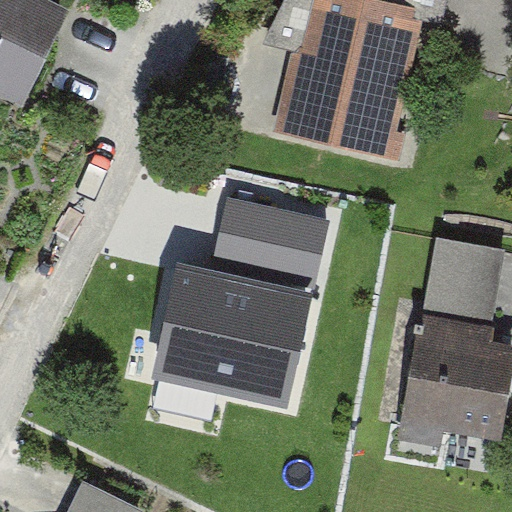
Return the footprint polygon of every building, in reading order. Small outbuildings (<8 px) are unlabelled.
[(82,5),(71,0),(0,0),(0,96),(3,90),(36,105),(82,5)] [(511,0),(288,0),(267,45),(294,51),(273,132),(399,160),(426,24),(444,29),(449,0),(511,0)] [(329,223),(233,203),(221,261),(317,281),(329,223)] [(504,250),(440,240),(430,302),(494,312),(504,250)] [(308,298),(183,273),(163,369),(289,394),(308,298)] [(502,325),(415,311),(393,442),(442,450),(445,433),(508,443),(511,421),(511,350),(498,349),(502,325)] [(129,511),(133,505),(79,480),(63,511),(129,511)]
